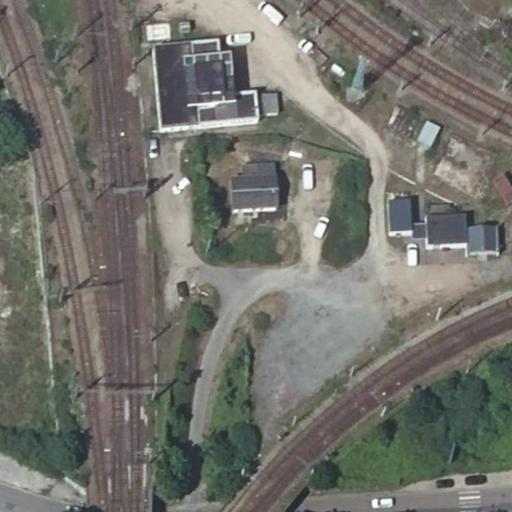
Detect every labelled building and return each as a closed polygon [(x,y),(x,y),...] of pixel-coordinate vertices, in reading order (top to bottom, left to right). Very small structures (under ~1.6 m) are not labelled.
[(187,21),(177,22),(178,30),(188,30),(187,21)] [(267,116),(265,98),(254,99),(254,97),(223,99),(217,45),(152,51),(159,131),(255,124),(255,117),(267,116)] [(275,97),(265,98),(267,116),(277,116),(275,97)] [(338,163),(319,161),(316,189),(336,192),(338,163)] [(257,179),(230,180),(232,212),(275,211),(273,166),(256,167),(257,179)] [(407,194),(385,194),(385,203),(407,203),(407,194)] [(410,235),(410,227),(408,205),(386,206),(387,237),(410,235)] [(424,220),(423,227),(424,242),(425,250),(465,248),(464,229),(464,218),(424,220)] [(424,242),(423,227),(410,227),(410,235),(411,242),(424,242)]
